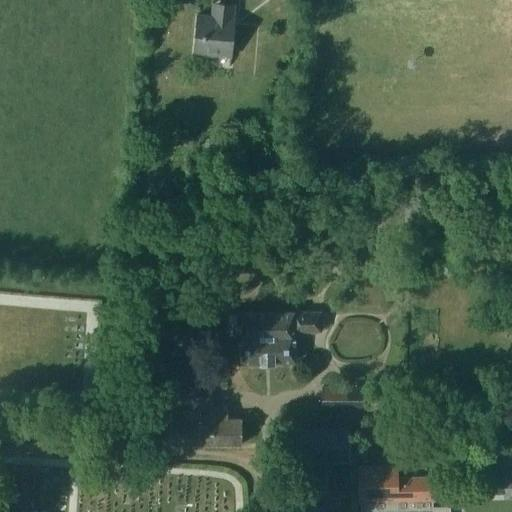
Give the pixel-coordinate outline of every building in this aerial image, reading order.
[(211,15),(197,14),(194,53),(231,56),(234,17),(235,4),(212,2),(211,15)] [(238,313),(228,313),(229,335),(239,335),(240,362),(296,360),(295,330),(321,329),(320,310),(294,311),(238,313)] [(344,410),(367,410),(367,383),(344,382),(344,410)] [(169,443),(242,444),(242,418),(228,418),(228,407),(214,407),(214,387),(176,386),(176,407),(160,407),(160,422),(169,422),(169,443)] [(350,452),(349,428),(301,429),(301,453),(350,452)] [(118,462),(130,463),(131,443),(119,442),(118,462)] [(360,466),(360,500),(362,500),(361,511),(444,511),(444,506),(432,506),(432,499),(434,499),(434,476),(397,477),(397,465),(360,466)] [(503,478),(487,478),(487,487),(503,487),(503,478)]
